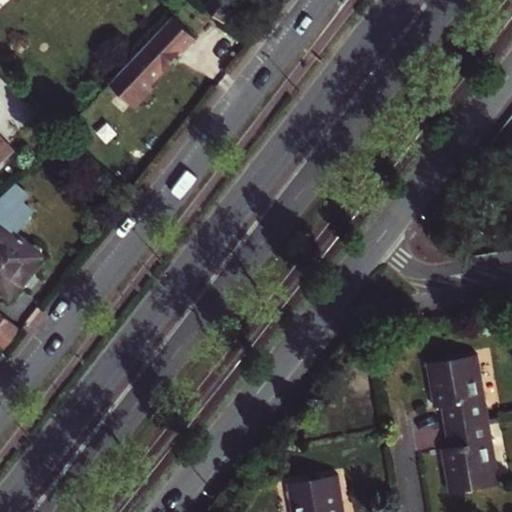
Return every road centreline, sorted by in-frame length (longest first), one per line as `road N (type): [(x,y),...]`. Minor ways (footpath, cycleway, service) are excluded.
road 1 (primary): [(54,511),(449,0)]
road 2 (primary): [(392,0),(0,511)]
road 3 (tertiary): [(158,511),(511,70)]
road 4 (tertiary): [(323,0),(0,413)]
